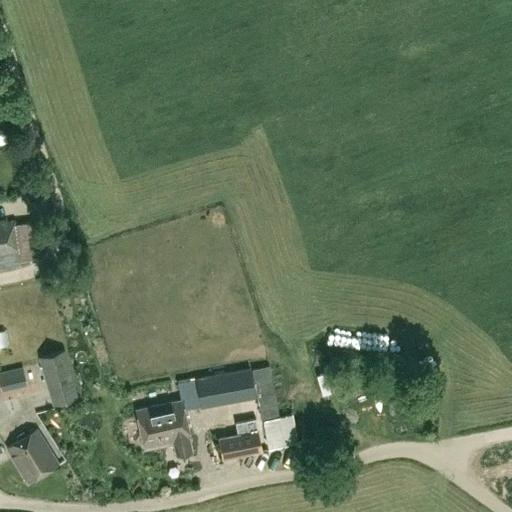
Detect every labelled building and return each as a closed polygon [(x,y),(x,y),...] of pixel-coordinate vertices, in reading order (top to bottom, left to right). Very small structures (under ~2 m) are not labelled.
[(40,256),(34,223),(16,226),(15,221),(0,223),(0,267),(20,264),(19,259),(40,256)] [(291,414),(280,416),(269,363),(268,364),(265,348),(231,355),(234,370),(222,373),(178,381),(181,398),(184,409),(226,400),(230,423),(251,419),(252,422),(258,421),(259,430),(226,436),(224,426),(212,429),(215,439),(219,439),(223,457),(296,443),(291,414)] [(64,349),(39,356),(53,404),(78,397),(64,349)] [(8,370),(0,372),(0,381),(2,390),(13,388),(8,370)] [(186,418),(184,409),(181,398),(136,407),(140,427),(186,418)] [(191,451),(188,438),(190,437),(186,418),(140,427),(144,447),(174,441),(177,454),(191,451)] [(66,459),(57,444),(50,449),(37,429),(8,447),(29,482),(66,459)]
